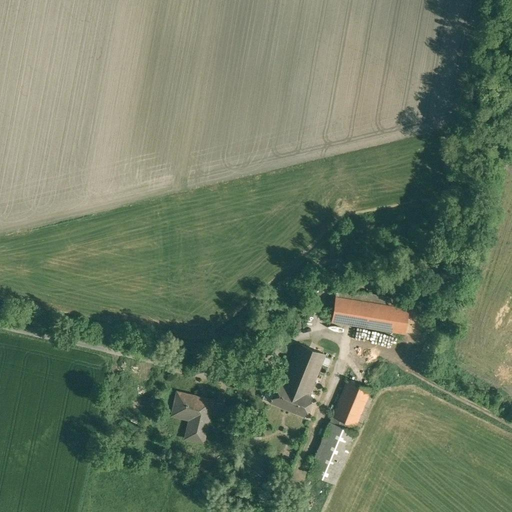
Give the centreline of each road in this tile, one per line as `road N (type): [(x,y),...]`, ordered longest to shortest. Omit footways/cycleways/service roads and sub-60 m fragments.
road 1 (unclassified): [(0,326),(246,381)]
road 2 (unclassified): [(363,346),(511,425)]
